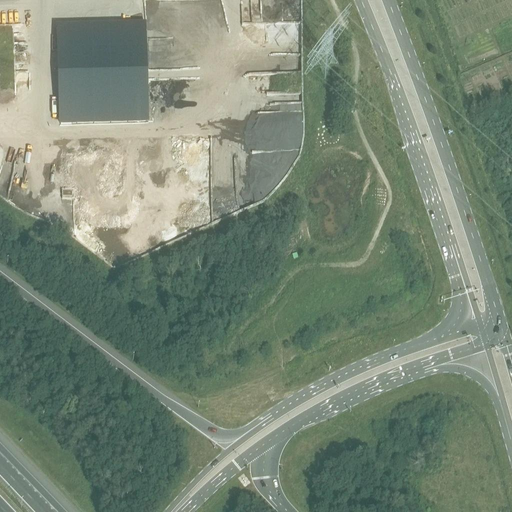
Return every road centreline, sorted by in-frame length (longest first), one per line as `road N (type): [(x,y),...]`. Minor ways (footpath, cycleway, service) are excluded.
road 1 (secondary): [(363,0),(481,328)]
road 2 (secondary): [(501,328),(387,0)]
road 3 (motorway): [(262,425),(235,435),(213,432),(0,276)]
road 4 (secondary): [(481,328),(342,378),(262,425)]
road 5 (secondary): [(269,441),(339,398),(419,365)]
road 6 (unknown): [(226,0),(234,108),(219,123),(187,125)]
road 7 (unknown): [(44,122),(70,133),(187,125)]
road 8 (unknown): [(187,125),(144,254)]
road 9 (secondary): [(262,425),(167,511)]
